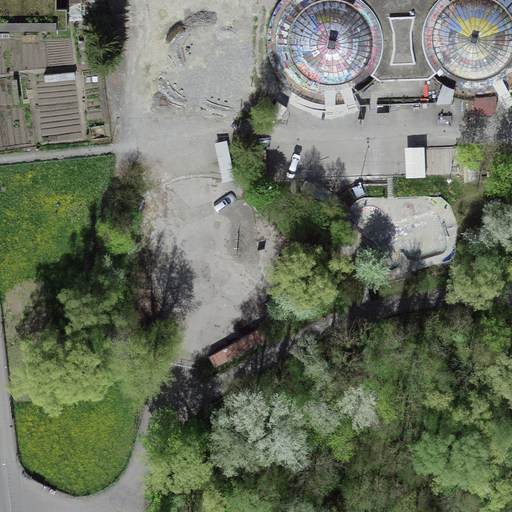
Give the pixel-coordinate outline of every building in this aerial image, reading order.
[(0,0),(0,28),(67,28),(67,17),(67,7),(56,7),(56,0),(0,0)] [(67,17),(85,17),(85,12),(108,11),(108,0),(56,0),(56,7),(67,7),(67,17)] [(389,94),(390,103),(450,101),(453,92),(463,95),(473,96),(484,95),(493,92),(503,88),(511,82),(511,81),(511,0),(286,0),(285,1),(279,10),(275,19),(272,29),(271,39),(272,49),(274,59),(278,68),(283,77),(290,84),(298,90),(307,95),(316,99),(326,100),(336,100),(346,99),(355,96),(364,91),(373,84),(375,89),(377,94),(389,94)] [(366,195),(367,257),(451,256),(450,194),(366,195)] [(511,428),(511,457),(492,458),(492,480),(511,480),(511,481),(511,428)]
